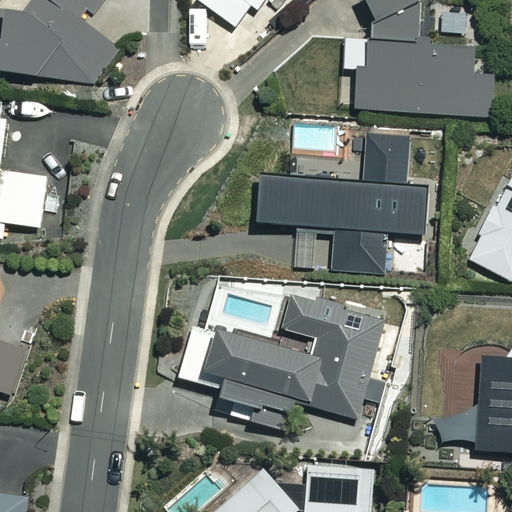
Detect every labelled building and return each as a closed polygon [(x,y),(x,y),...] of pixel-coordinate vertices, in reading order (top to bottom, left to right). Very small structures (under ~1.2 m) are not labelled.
[(104,0),(32,0),(24,11),(0,7),(0,68),(94,83),(115,45),(84,20),(85,11),(95,13),(104,0)] [(200,0),(236,26),(252,4),(257,8),(262,0),(200,0)] [(367,0),(371,10),(367,65),(358,64),(355,107),(490,117),(493,74),(471,72),(474,43),(419,39),(421,0),(367,0)] [(207,7),(191,6),(190,35),(206,36),(207,7)] [(0,236),(4,237),(6,222),(42,227),(49,175),(0,168),(0,164),(8,108),(0,106),(0,236)] [(511,166),(469,259),(511,279),(511,166)] [(385,316),(290,291),(280,326),(317,336),(313,350),(217,324),(215,333),(193,327),(179,377),(223,389),(217,413),(289,432),(297,401),(357,417),(385,316)] [(0,392),(10,395),(25,347),(0,338),(0,392)] [(511,354),(480,352),(476,406),(441,414),(440,438),(475,441),(475,448),(511,450),(511,354)] [(373,511),(377,469),(307,463),(303,511),(373,511)] [(292,511),(299,506),(263,466),(212,511),(292,511)] [(0,511),(25,511),(27,497),(0,493),(0,511)]
